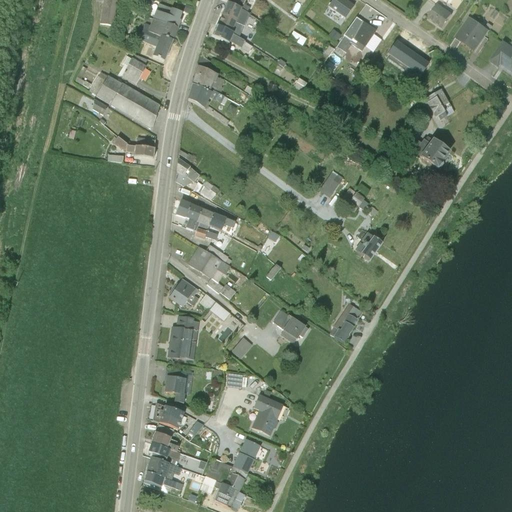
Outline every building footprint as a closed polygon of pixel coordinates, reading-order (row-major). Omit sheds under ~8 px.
[(115,0),(103,0),(99,26),(112,28),(117,0),(115,0)] [(241,12),(240,13),(246,15),(249,10),(242,7),(245,1),(243,0),(238,0),(237,3),(229,0),(228,0),(226,6),(241,12)] [(341,0),(331,0),(326,9),(344,21),(353,8),(341,0)] [(145,2),(142,9),(149,12),(152,4),(145,2)] [(221,18),(235,24),(240,13),(241,12),(226,6),(221,18)] [(165,26),(177,31),(180,24),(179,23),(181,16),(170,11),(158,7),(155,14),(152,22),(165,27),(165,26)] [(185,7),(182,13),(190,16),(192,10),(185,7)] [(438,7),(427,22),(442,32),(452,17),(438,7)] [(235,24),(235,25),(243,29),(247,16),(246,15),(240,13),(235,24)] [(217,29),(231,35),(232,31),(235,25),(235,24),(221,18),(217,29)] [(489,34),(485,31),(469,20),(454,41),(475,55),(490,34),(489,34)] [(147,34),(158,39),(159,38),(172,44),(177,31),(165,26),(165,27),(152,22),(149,28),(147,34)] [(351,41),(363,50),(375,33),(360,23),(348,40),(351,41)] [(136,58),(146,62),(148,57),(151,58),(158,39),(147,34),(149,28),(144,26),(138,42),(151,48),(149,55),(139,51),(135,49),(132,57),(136,58)] [(231,35),(217,29),(216,29),(211,39),(228,46),(229,44),(232,37),(232,36),(231,35)] [(232,36),(232,37),(241,42),(244,37),(232,31),(231,35),(232,36)] [(330,42),(335,35),(331,32),(326,39),(330,42)] [(292,34),(288,41),(302,48),(305,42),(292,34)] [(335,35),(330,42),(335,45),(340,38),(335,35)] [(232,37),(229,44),(240,50),(239,51),(247,55),(248,52),(250,53),(251,49),(244,44),(241,42),(232,37)] [(158,39),(151,58),(150,59),(164,64),(172,44),(159,38),(158,39)] [(333,54),(340,58),(341,59),(344,56),(349,48),(348,47),(349,46),(360,54),(363,50),(351,41),(350,43),(343,38),(336,49),(334,53),(333,54)] [(511,50),(503,44),(489,65),(499,71),(501,67),(511,74),(511,50)] [(333,54),(334,53),(325,46),(322,50),(325,52),(319,60),(324,64),(330,55),(338,61),(340,58),(333,54)] [(199,57),(197,69),(208,74),(211,64),(199,57)] [(146,62),(136,58),(135,58),(131,61),(143,68),(146,62)] [(120,79),(131,62),(126,59),(122,66),(123,67),(117,77),(120,79)] [(280,60),(276,66),(282,70),(286,73),(289,70),(286,68),(285,67),(286,64),(280,60)] [(131,62),(120,79),(120,80),(134,88),(145,70),(131,61),(131,62)] [(375,65),(372,69),(377,73),(381,68),(375,65)] [(76,80),(74,83),(82,88),(84,84),(80,82),(86,71),(82,69),(76,80)] [(194,78),(211,85),(214,77),(197,69),(194,78)] [(95,98),(106,79),(100,75),(97,79),(97,78),(88,93),(95,98)] [(211,85),(209,92),(219,97),(222,90),(221,89),(223,82),(216,80),(217,78),(214,77),(211,85)] [(107,78),(95,99),(151,132),(158,108),(107,78)] [(191,87),(209,94),(209,92),(211,85),(194,78),(191,87)] [(299,94),(305,86),(298,82),(293,90),(299,94)] [(305,86),(299,94),(304,97),(309,88),(305,86)] [(209,94),(191,87),(187,102),(203,112),(211,95),(209,94)] [(427,104),(424,106),(433,122),(436,120),(438,123),(453,113),(449,105),(447,106),(440,93),(425,101),(427,104)] [(93,102),(91,112),(102,118),(107,110),(93,102)] [(207,103),(203,112),(226,128),(229,124),(207,109),(209,104),(207,103)] [(263,131),(260,138),(267,141),(270,133),(263,131)] [(133,155),(134,149),(128,148),(126,147),(117,140),(112,146),(125,154),(133,155)] [(135,149),(152,151),(154,142),(137,140),(135,149)] [(430,143),(418,160),(436,173),(449,155),(432,143),(431,142),(430,143)] [(134,149),(133,155),(133,159),(152,161),(154,151),(152,151),(135,149),(134,149)] [(178,152),(177,162),(187,169),(193,159),(186,155),(186,156),(178,152)] [(107,157),(106,164),(122,165),(122,159),(107,157)] [(182,178),(189,170),(177,162),(176,174),(182,178)] [(182,178),(176,174),(175,184),(183,189),(187,181),(192,185),(198,178),(189,170),(182,178)] [(326,179),(317,193),(328,200),(337,187),(326,179)] [(203,189),(200,195),(210,202),(215,196),(214,196),(217,191),(212,187),(212,188),(204,183),(201,188),(203,189)] [(361,188),(358,192),(364,197),(368,193),(361,188)] [(348,190),(338,204),(344,209),(353,215),(356,210),(362,202),(363,201),(355,195),(348,190)] [(184,220),(190,206),(180,202),(174,216),(174,217),(184,220)] [(362,202),(356,210),(361,214),(368,206),(362,202)] [(190,206),(184,220),(185,220),(188,221),(196,225),(200,210),(190,206)] [(370,209),(365,215),(370,219),(375,213),(370,209)] [(200,210),(196,225),(198,225),(207,229),(213,216),(200,210)] [(213,216),(207,229),(208,229),(219,234),(225,221),(213,216)] [(188,221),(184,230),(192,234),(193,232),(196,225),(188,221)] [(198,225),(196,231),(206,234),(206,233),(207,229),(198,225)] [(196,231),(196,233),(193,239),(203,242),(204,240),(206,234),(196,231)] [(206,234),(204,240),(214,243),(216,237),(206,233),(206,234)] [(312,234),(307,240),(315,246),(320,240),(312,234)] [(359,246),(353,253),(359,257),(368,264),(381,247),(372,240),(366,235),(360,243),(363,245),(361,247),(359,246)] [(204,254),(221,264),(226,268),(229,262),(227,261),(227,260),(208,248),(204,254)] [(221,264),(204,254),(197,249),(186,267),(210,282),(210,281),(221,264)] [(221,264),(210,281),(212,282),(207,288),(217,296),(218,295),(228,302),(234,294),(225,287),(223,289),(217,285),(221,279),(224,281),(226,278),(224,277),(229,270),(226,268),(221,264)] [(275,267),(265,279),(269,283),(279,271),(275,267)] [(177,286),(168,300),(168,301),(181,310),(185,304),(195,290),(181,281),(177,286)] [(168,300),(177,286),(176,285),(167,299),(168,300)] [(195,290),(185,304),(193,309),(198,302),(193,298),(197,292),(195,290)] [(214,318),(221,310),(204,297),(198,305),(214,318)] [(344,324),(353,330),(357,322),(361,315),(352,309),(348,306),(333,329),(328,337),(332,339),(337,331),(339,332),(344,324)] [(221,310),(214,318),(222,324),(229,315),(221,310)] [(282,332),(290,320),(287,318),(280,313),(272,325),(282,332)] [(170,329),(166,360),(192,364),(198,325),(192,324),(193,321),(176,319),(175,330),(170,329)] [(290,320),(282,332),(281,333),(282,334),(295,342),(298,338),(304,329),(290,320)] [(337,331),(332,339),(343,346),(348,338),(353,330),(344,324),(339,332),(337,331)] [(304,329),(298,338),(301,341),(307,331),(304,329)] [(295,342),(282,334),(279,338),(292,346),(295,342)] [(242,340),(230,354),(239,361),(251,348),(242,340)] [(185,381),(183,396),(184,396),(184,397),(189,398),(192,375),(164,371),(162,386),(163,386),(164,378),(185,381)] [(227,376),(226,390),(239,391),(241,377),(227,376)] [(164,378),(163,386),(162,395),(173,396),(183,398),(183,396),(185,381),(164,378)] [(183,398),(173,396),(172,405),(183,407),(184,397),(184,396),(183,396),(183,398)] [(257,413),(250,430),(269,438),(272,431),(274,430),(277,425),(276,423),(276,421),(282,408),(258,397),(252,410),(257,413)] [(153,413),(151,422),(178,431),(183,415),(156,406),(153,413)] [(152,438),(150,443),(167,450),(167,451),(174,454),(176,444),(169,442),(173,431),(156,426),(152,438)] [(182,428),(177,434),(183,440),(189,433),(182,428)] [(231,469),(246,477),(247,477),(254,462),(260,448),(244,441),(241,447),(237,454),(231,469)] [(165,464),(175,468),(179,455),(174,454),(167,451),(167,450),(150,443),(147,454),(166,461),(165,464)] [(167,482),(170,482),(172,476),(178,477),(181,470),(175,468),(165,464),(150,459),(145,474),(167,482)] [(204,479),(215,483),(219,485),(221,480),(225,482),(228,475),(231,469),(211,461),(204,479)] [(187,467),(186,472),(196,476),(197,471),(187,467)] [(231,469),(228,475),(243,483),(246,477),(231,469)] [(167,482),(145,474),(144,478),(143,479),(142,483),(160,489),(159,493),(166,495),(167,492),(168,490),(168,489),(174,491),(174,490),(178,491),(178,493),(180,494),(182,486),(180,486),(170,482),(167,482)] [(228,475),(225,482),(223,487),(238,495),(243,483),(228,475)] [(215,483),(204,479),(199,492),(210,497),(215,483)] [(219,485),(215,483),(212,490),(216,491),(215,494),(217,495),(212,505),(228,511),(230,511),(238,495),(223,487),(225,482),(221,480),(219,485)] [(263,484),(261,489),(270,493),(272,488),(263,484)]
